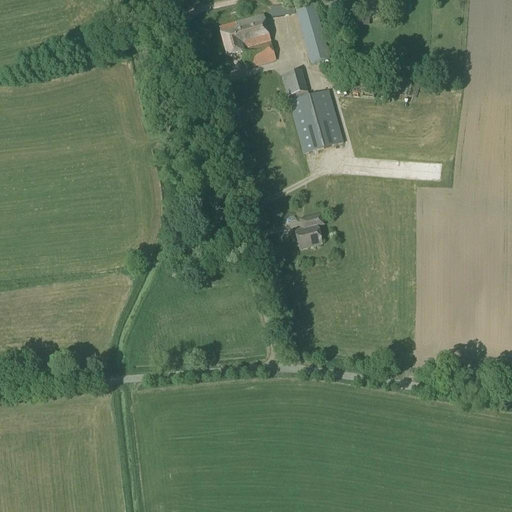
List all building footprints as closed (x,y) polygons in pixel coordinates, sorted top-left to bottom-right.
[(318,0),(327,16),(342,9),(337,0),(318,0)] [(366,0),(367,16),(383,15),(386,15),(385,0),(366,0)] [(329,61),(314,3),(294,8),(310,66),(328,61),(329,61)] [(271,19),(294,16),(293,5),(270,8),(271,19)] [(273,61),(260,16),(217,28),(219,35),(218,35),(225,58),(240,53),(245,70),(273,61)] [(308,97),(301,71),(281,77),(303,156),(344,145),(329,92),(308,97)] [(297,251),(321,245),(316,228),(324,225),(322,215),(318,216),(299,221),(301,231),(292,233),(297,251)]
